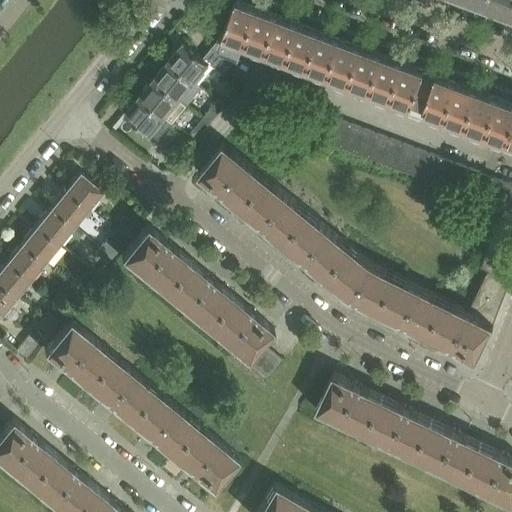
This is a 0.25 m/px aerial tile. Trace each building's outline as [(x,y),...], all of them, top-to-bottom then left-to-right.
[(246,0),(235,0),(220,42),(240,50),(245,38),(511,137),(511,99),(436,71),(434,76),(423,72),(425,67),(246,0)] [(511,0),(485,0),(511,9),(511,0)] [(184,41),(169,59),(195,80),(199,84),(214,66),(204,57),(184,41)] [(240,50),(220,42),(217,41),(210,49),(230,65),(239,55),(238,54),(240,50)] [(230,65),(210,49),(204,57),(214,66),(224,73),(230,65)] [(169,59),(154,77),(180,98),(195,80),(169,59)] [(154,77),(140,95),(166,116),(180,98),(154,77)] [(125,112),(151,134),(166,116),(140,95),(125,112)] [(219,99),(212,108),(218,113),(225,105),(219,99)] [(311,108),(298,102),(289,127),(302,132),(311,108)] [(212,108),(204,117),(211,123),(218,113),(212,108)] [(324,112),(311,108),(302,132),(315,137),(324,112)] [(337,117),(324,112),(315,137),(328,142),(337,117)] [(204,117),(197,126),(204,131),(211,123),(204,117)] [(351,122),(337,117),(328,142),(342,147),(351,122)] [(364,127),(351,122),(342,147),(355,152),(364,127)] [(204,131),(197,126),(189,135),(196,140),(204,131)] [(377,132),(364,127),(355,152),(368,156),(377,132)] [(390,137),(377,132),(368,156),(381,161),(390,137)] [(403,142),(390,137),(381,161),(394,166),(403,142)] [(268,176),(225,141),(199,172),(242,208),(268,176)] [(416,147),(403,142),(394,166),(407,171),(416,147)] [(429,152),(416,147),(407,171),(420,176),(429,152)] [(442,156),(429,152),(420,176),(433,181),(442,156)] [(456,162),(442,156),(433,181),(447,186),(456,162)] [(469,166),(456,162),(447,186),(460,191),(469,166)] [(482,171),(469,166),(460,191),(473,196),(482,171)] [(80,169),(65,187),(89,206),(104,188),(80,169)] [(495,176),(482,171),(473,196),(486,201),(495,176)] [(268,176),(242,208),(284,242),(309,210),(268,176)] [(508,181),(495,176),(486,201),(499,206),(508,181)] [(511,210),(511,182),(508,181),(499,206),(511,210)] [(65,187),(50,206),(74,225),(89,206),(65,187)] [(50,206),(36,223),(59,242),(74,225),(50,206)] [(351,245),(309,210),(284,242),(326,276),(351,245)] [(489,270),(469,310),(494,323),(511,279),(511,272),(506,269),(511,254),(511,222),(500,218),(481,266),(489,270)] [(116,228),(127,238),(133,231),(121,222),(116,228)] [(36,223),(21,240),(45,260),(59,242),(36,223)] [(147,223),(121,255),(164,289),(190,258),(147,223)] [(107,239),(101,246),(113,255),(118,249),(107,239)] [(21,240),(7,258),(30,278),(45,260),(21,240)] [(369,259),(351,245),(326,276),(351,297),(379,310),(397,273),(369,259)] [(113,255),(101,246),(96,253),(107,262),(113,255)] [(7,258),(0,266),(0,282),(16,295),(30,278),(7,258)] [(232,293),(190,258),(164,289),(206,324),(232,293)] [(445,298),(397,273),(379,310),(427,335),(445,298)] [(77,275),(72,281),(84,291),(89,284),(77,275)] [(84,291),(72,281),(66,288),(78,298),(84,291)] [(0,312),(1,313),(16,295),(0,282),(0,312)] [(274,327),(232,293),(206,324),(248,359),(263,341),(274,327)] [(469,310),(445,298),(427,335),(477,359),(494,323),(469,310)] [(48,310),(43,317),(54,326),(60,320),(48,310)] [(54,326),(43,317),(37,324),(49,333),(54,326)] [(70,317),(44,348),(86,382),(112,351),(70,317)] [(31,332),(15,351),(25,359),(40,340),(31,332)] [(263,341),(248,359),(247,360),(257,368),(272,349),(263,341)] [(272,349),(257,368),(267,377),(283,358),(272,349)] [(112,351),(86,382),(129,418),(155,386),(112,351)] [(384,395),(334,371),(317,408),(366,431),(384,395)] [(155,386),(129,418),(171,452),(197,420),(155,386)] [(432,418),(384,395),(366,431),(414,454),(432,418)] [(55,450),(12,416),(1,430),(0,430),(0,458),(29,482),(55,450)] [(481,441),(432,418),(414,454),(463,478),(481,441)] [(197,420),(171,452),(214,487),(240,455),(197,420)] [(511,455),(481,441),(463,478),(511,501),(511,455)] [(75,511),(98,485),(55,450),(29,482),(65,511),(75,511)] [(255,511),(318,511),(321,508),(273,481),(255,511)] [(130,511),(98,485),(75,511),(130,511)]
